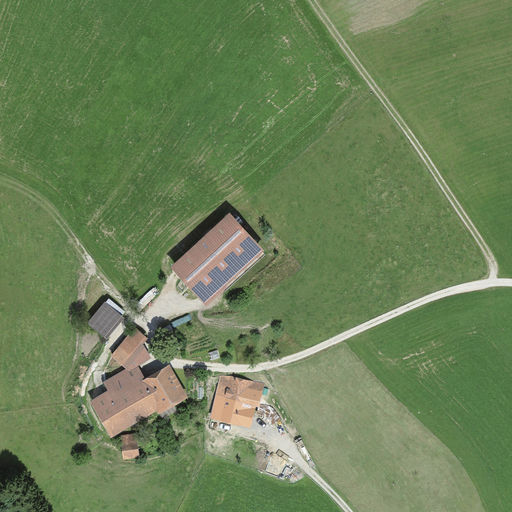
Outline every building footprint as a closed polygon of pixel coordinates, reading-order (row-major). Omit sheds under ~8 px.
[(231,216),(176,267),(206,299),(220,286),(219,284),(259,247),(231,216)] [(105,302),(90,321),(105,334),(121,315),(105,302)] [(135,327),(113,354),(123,362),(145,335),(135,327)] [(167,347),(171,353),(181,346),(178,340),(167,347)] [(124,421),(125,425),(143,414),(142,412),(169,396),(171,400),(182,394),(167,368),(145,381),(135,364),(104,382),(110,391),(93,401),(110,430),(124,421)] [(247,421),(252,402),(258,403),(263,383),(222,373),(212,415),(221,417),(221,415),(247,421)] [(270,406),(258,403),(256,412),(261,413),(266,416),(264,417),(270,423),(280,419),(270,406)] [(132,434),(121,436),(123,454),(134,453),(132,434)] [(268,462),(292,476),(298,465),(274,451),(268,462)]
